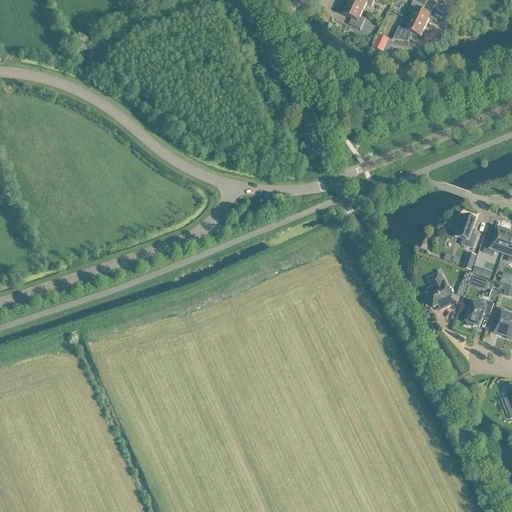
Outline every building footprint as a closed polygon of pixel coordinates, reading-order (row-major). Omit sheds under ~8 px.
[(371,8),(374,2),(377,4),(379,0),(350,0),(348,5),(364,13),(367,6),(371,8)] [(422,13),(425,8),(414,3),(409,13),(413,15),(410,21),(426,29),(432,17),(422,13)] [(361,19),(364,13),(348,5),(343,17),(352,21),(349,26),(360,32),(365,22),(361,19)] [(421,40),(426,29),(410,21),(407,28),(403,26),(401,30),(399,29),(399,30),(400,30),(395,41),(408,43),(407,44),(408,44),(412,36),(421,40)] [(383,54),(389,41),(379,36),(373,50),(383,54)] [(471,236),(476,222),(463,217),(460,225),(460,224),(457,231),(458,232),(455,239),(463,241),(461,246),(474,251),(478,238),(471,236)] [(503,256),(510,235),(498,231),(496,238),(495,238),(493,244),(488,242),(484,254),(494,257),(496,253),(503,256)] [(511,234),(510,234),(510,235),(503,256),(510,258),(508,263),(511,264),(511,234)] [(471,273),(477,257),(468,254),(462,270),(471,273)] [(489,281),(492,273),(476,267),(473,275),(489,281)] [(432,290),(426,293),(434,310),(438,308),(441,313),(447,310),(455,306),(447,289),(448,289),(442,275),(441,273),(438,274),(439,276),(430,281),(433,287),(431,288),(432,290)] [(468,287),(473,275),(467,273),(462,285),(468,287)] [(511,288),(511,284),(511,278),(503,276),(500,284),(511,288)] [(511,298),(511,289),(503,286),(502,291),(505,292),(504,296),(511,298)] [(498,302),(500,295),(492,292),(490,299),(498,302)] [(482,307),(473,305),(471,310),(469,309),(466,317),(469,318),(466,324),(467,325),(466,327),(473,329),(474,327),(480,329),(484,318),(489,320),(494,306),(484,302),(482,307)] [(508,339),(511,327),(511,318),(504,316),(505,312),(499,310),(493,327),(498,329),(496,335),(508,339)]
